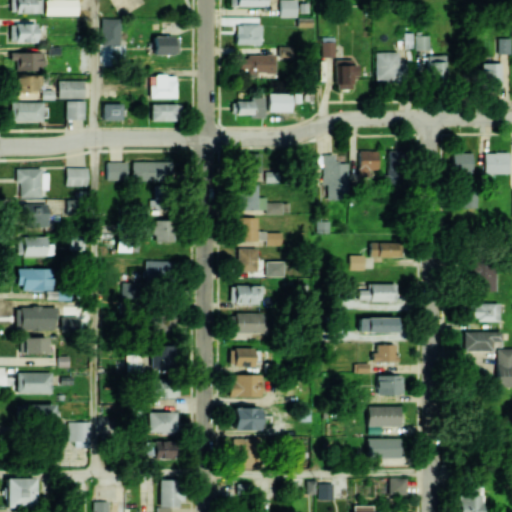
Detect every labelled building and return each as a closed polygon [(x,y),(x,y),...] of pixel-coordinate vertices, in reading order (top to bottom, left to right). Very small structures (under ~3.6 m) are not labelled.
[(8,0),(8,12),(40,12),(40,0),(8,0)] [(76,14),(75,0),(43,0),(44,15),(76,14)] [(294,0),(277,0),(278,16),(295,16),(294,0)] [(99,45),(118,45),(118,17),(99,18),(99,45)] [(14,42),(35,42),(35,22),(13,22),(14,42)] [(260,24),(235,24),(234,43),(259,44),(260,24)] [(413,49),(427,49),(428,33),(413,32),(413,49)] [(152,54),(176,54),(176,36),(152,36),(152,54)] [(509,53),(509,38),(496,38),(496,53),(509,53)] [(333,56),(333,42),(319,42),(320,56),(333,56)] [(274,49),(276,60),(291,58),(290,46),(274,49)] [(9,70),(42,69),(41,51),(8,52),(9,70)] [(374,51),(374,79),(398,79),(398,51),(374,51)] [(237,55),(238,74),(274,73),(273,54),(237,55)] [(352,59),(333,60),(334,89),(354,88),(352,59)] [(499,62),(479,63),(480,87),(500,87),(499,62)] [(174,97),(174,74),(152,74),(153,84),(148,84),(148,97),(174,97)] [(40,75),(14,75),(14,90),(40,90),(40,75)] [(82,98),(82,80),(56,79),(56,98),(82,98)] [(234,100),(234,116),(263,116),(263,96),(249,96),(249,101),(234,100)] [(64,100),(64,119),(83,118),(83,100),(64,100)] [(40,120),(40,101),(9,101),(9,120),(40,120)] [(120,119),(121,103),(101,102),(101,119),(120,119)] [(149,120),(178,120),(178,103),(149,103),(149,120)] [(376,150),(357,150),(357,176),(375,176),(376,150)] [(403,150),(386,150),(385,183),(403,183),(403,150)] [(507,151),(482,152),(483,173),(507,173),(507,151)] [(260,153),(239,152),(238,171),(259,172),(260,153)] [(470,152),(450,152),(451,173),(471,173),(470,152)] [(320,154),(321,184),(325,184),(325,199),(346,199),(345,163),(332,163),(332,154),(320,154)] [(130,161),(131,180),(171,179),(171,160),(130,161)] [(126,162),(105,161),(104,179),(125,179),(126,162)] [(63,184),(85,185),(86,167),(64,167),(63,184)] [(46,189),(46,169),(13,168),(13,182),(18,182),(18,197),(39,197),(40,188),(46,189)] [(256,184),(236,185),(237,209),(265,209),(265,213),(281,213),(280,202),(264,202),(264,196),(257,196),(256,184)] [(164,199),(163,185),(149,186),(150,207),(157,207),(157,199),(164,199)] [(476,207),(476,191),(460,191),(460,207),(476,207)] [(46,203),(21,203),(21,226),(46,227),(46,203)] [(255,216),(235,217),(235,240),(256,240),(255,216)] [(153,241),(173,241),(173,219),(152,219),(153,241)] [(44,236),(21,235),(20,255),(51,256),(51,243),(44,243),(44,236)] [(368,256),(401,256),(400,241),(367,242),(368,256)] [(256,271),(255,247),(235,248),(236,271),(256,271)] [(362,269),(362,254),(347,254),(347,269),(362,269)] [(171,260),(143,259),(143,278),(171,278),(171,260)] [(495,290),(495,265),(469,266),(470,291),(495,290)] [(15,288),(50,289),(51,268),(15,267),(15,288)] [(120,297),(140,297),(140,282),(120,282),(120,297)] [(394,300),(394,283),(366,282),(366,289),(356,289),(356,300),(394,300)] [(228,303),(259,303),(260,285),(229,284),(228,303)] [(498,320),(499,302),(468,302),(467,320),(498,320)] [(48,303),(21,303),(21,323),(48,323),(48,303)] [(260,312),(233,311),(232,332),(260,332),(260,312)] [(141,332),(173,331),(173,312),(141,313),(141,332)] [(356,331),(399,332),(400,317),(357,316),(356,331)] [(491,350),(491,346),(501,347),(501,331),(462,330),(462,350),(491,350)] [(22,353),(49,353),(48,335),(21,336),(22,353)] [(395,361),(394,343),(372,344),(372,362),(395,361)] [(174,366),(173,344),(149,345),(149,367),(174,366)] [(227,365),(251,365),(251,347),(228,347),(227,365)] [(495,386),(511,385),(511,348),(496,348),(495,386)] [(50,392),(50,371),(14,372),(14,392),(50,392)] [(229,396),(260,395),(259,373),(228,374),(229,396)] [(401,393),(401,374),(375,374),(375,394),(401,393)] [(176,397),(176,378),(146,379),(146,397),(176,397)] [(54,420),(54,403),(21,403),(22,420),(54,420)] [(365,426),(399,426),(399,405),(365,405),(365,426)] [(231,429),(257,430),(258,407),(231,406),(231,429)] [(176,411),(144,411),(145,432),(177,432),(176,411)] [(88,421),(66,421),(66,445),(88,444),(88,421)] [(254,438),(232,437),(231,467),(253,468),(254,438)] [(364,438),(366,460),(388,459),(388,465),(398,464),(396,437),(364,438)] [(173,457),(173,440),(144,440),(144,457),(173,457)] [(387,493),(405,494),(405,477),(387,476),(387,493)] [(34,477),(4,477),(4,506),(33,506),(34,477)] [(158,478),(157,506),(179,506),(179,479),(158,478)] [(314,493),(314,480),(305,480),(305,493),(314,493)] [(331,482),(315,483),(316,499),(332,499),(331,482)] [(454,511),(478,511),(478,487),(465,487),(465,493),(454,493),(454,511)] [(105,511),(106,501),(94,501),(93,511),(105,511)]
